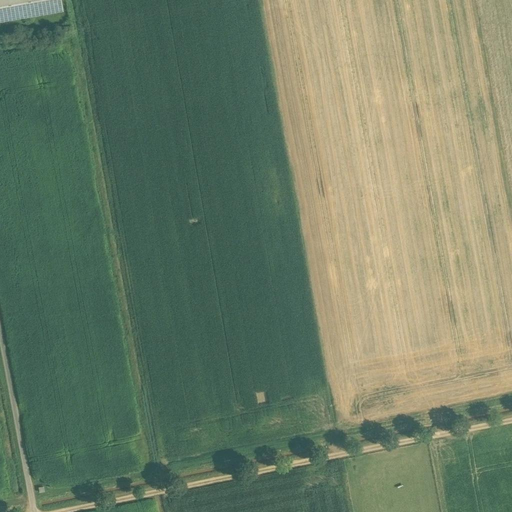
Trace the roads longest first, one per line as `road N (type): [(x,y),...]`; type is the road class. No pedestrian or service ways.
road 1 (track): [(511,420),(57,511)]
road 2 (track): [(0,333),(32,511)]
